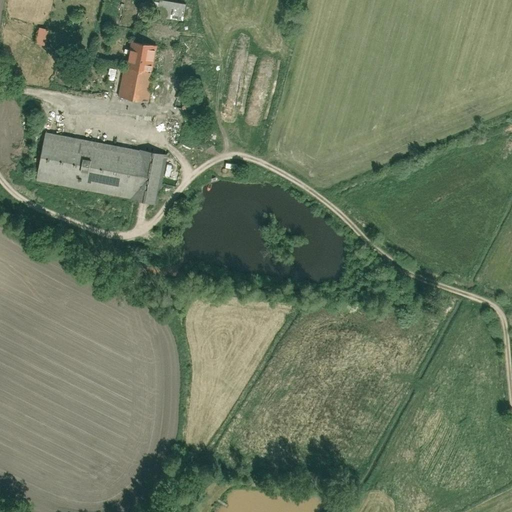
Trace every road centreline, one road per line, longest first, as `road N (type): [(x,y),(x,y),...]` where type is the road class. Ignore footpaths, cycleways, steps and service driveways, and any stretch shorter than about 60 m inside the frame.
road 1 (track): [(511,397),(493,307),(396,267),(297,180),(244,154),(218,157),(191,177),(152,228),(128,234),(167,246)]
road 2 (track): [(128,234),(114,237),(51,215),(0,171)]
